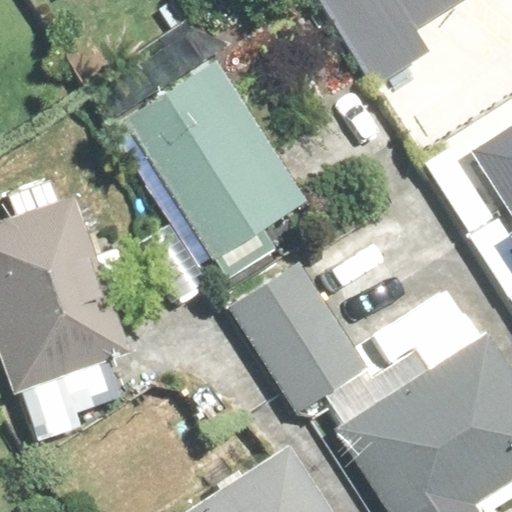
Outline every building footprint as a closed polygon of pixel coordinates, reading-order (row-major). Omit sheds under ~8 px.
[(462,0),(322,0),(376,84),(431,50),(417,29),(462,0)] [(199,61),(108,120),(199,262),(290,203),(199,61)] [(495,214),(477,225),(511,279),(511,113),(455,149),(495,214)] [(111,356),(55,200),(0,219),(0,383),(16,430),(103,399),(90,363),(111,356)] [(286,260),(212,310),(282,415),(356,365),(286,260)] [(392,347),(407,370),(314,433),(367,511),(464,511),(456,500),(511,462),(511,412),(476,360),(444,312),(392,347)] [(305,511),(256,441),(154,511),(305,511)]
